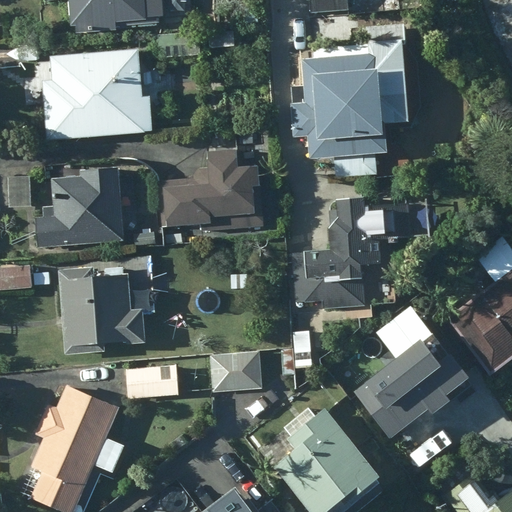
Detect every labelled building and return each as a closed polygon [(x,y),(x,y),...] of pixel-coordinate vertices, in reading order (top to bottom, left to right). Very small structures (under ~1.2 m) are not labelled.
[(150,24),(148,0),(48,0),(49,3),(73,2),(75,28),(80,28),(80,36),(121,33),(121,26),(150,24)] [(311,0),(313,14),(349,12),(350,0),(311,0)] [(511,36),(511,0),(493,0),(507,38),(511,36)] [(414,126),(408,45),(316,51),(317,61),(304,62),(308,105),(295,106),(298,140),(312,139),(314,162),(391,157),(389,128),(414,126)] [(146,101),(142,53),(53,60),(55,83),(46,83),(50,143),(156,134),(154,100),(146,101)] [(207,184),(162,188),(165,227),(259,219),(254,167),(238,169),(236,150),(204,153),(207,184)] [(40,251),(127,244),(121,171),(82,174),(82,179),(54,180),(57,219),(38,220),(40,251)] [(32,179),(7,180),(9,211),(33,210),(32,179)] [(410,209),(371,211),(370,211),(369,205),(343,206),(344,214),(333,215),(335,254),(292,257),(295,306),(326,305),(326,311),(367,308),(366,271),(385,270),(385,241),(411,240),(410,209)] [(511,248),(502,236),(475,260),(495,284),(511,269),(511,248)] [(0,291),(33,288),(31,268),(0,271),(0,291)] [(96,268),(60,272),(68,357),(107,354),(107,349),(148,344),(145,315),(135,315),(131,277),(97,280),(96,268)] [(511,274),(449,322),(492,380),(511,365),(511,274)] [(294,345),(279,345),(280,376),(296,376),(296,370),(315,369),(314,350),(339,349),(338,316),(301,317),(301,334),(294,334),(294,345)] [(476,386),(438,333),(353,394),(391,446),(476,386)] [(261,354),(211,356),(212,394),(263,392),(261,354)] [(171,369),(128,373),(130,399),(174,396),(171,369)] [(60,511),(79,511),(122,412),(68,389),(59,411),(52,409),(39,438),(45,441),(34,469),(46,475),(35,501),(60,511)] [(351,511),(387,483),(328,411),(290,442),(298,452),(279,468),(314,511),(351,511)] [(511,511),(511,497),(503,504),(500,499),(493,504),(481,487),(465,499),(474,511),(511,511)] [(252,511),(251,509),(246,511),(229,511),(220,500),(204,511),(252,511)]
